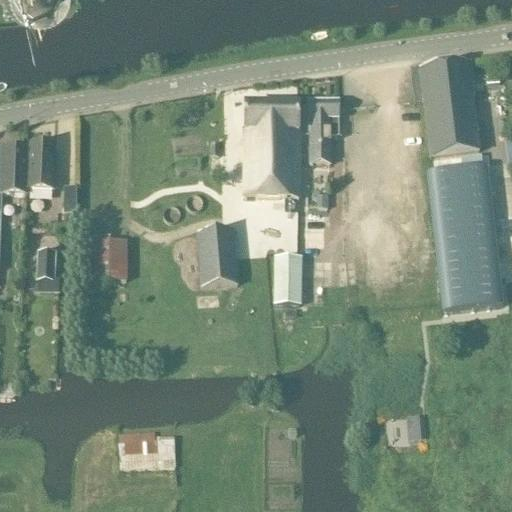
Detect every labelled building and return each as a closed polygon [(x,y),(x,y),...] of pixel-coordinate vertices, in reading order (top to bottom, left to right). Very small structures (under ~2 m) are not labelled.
[(4,0),(6,4),(10,9),(14,12),(18,15),(28,1),(30,2),(35,5),(40,5),(45,3),(49,1),(49,0),(4,0)] [(475,99),(471,66),(419,72),(423,105),(424,105),(431,160),(479,154),(472,99),(475,99)] [(337,140),(337,105),(308,104),(307,168),(330,168),(330,140),(337,140)] [(244,108),(243,202),(297,203),(299,109),(244,108)] [(219,147),(210,146),(209,170),(217,171),(217,161),(219,160),(219,147)] [(55,148),(28,147),(27,192),(53,193),(55,148)] [(28,153),(1,152),(0,183),(0,196),(27,198),(27,192),(28,153)] [(486,170),(426,176),(440,305),(441,316),(502,309),(486,170)] [(76,190),(63,190),(63,217),(76,217),(76,190)] [(327,202),(316,202),(316,212),(327,212),(327,202)] [(236,269),(234,244),(233,234),(196,237),(201,291),(237,288),(236,269)] [(127,245),(91,245),(91,284),(127,285),(127,245)] [(299,260),(274,260),(274,309),(298,309),(299,260)] [(35,385),(51,385),(51,341),(35,341),(35,385)]
